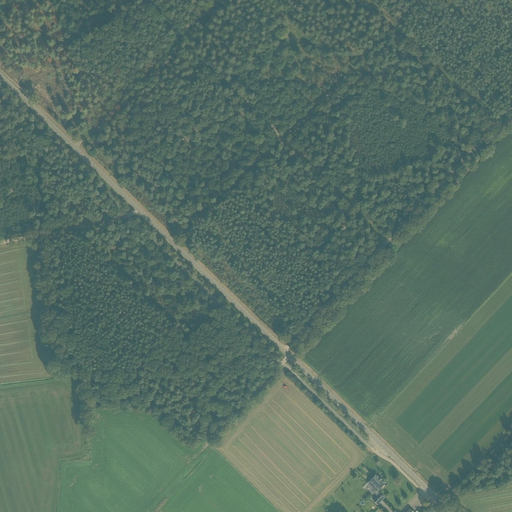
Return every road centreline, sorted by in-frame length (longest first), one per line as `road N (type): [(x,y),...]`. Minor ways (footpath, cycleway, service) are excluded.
road 1 (tertiary): [(450,511),(0,76)]
road 2 (track): [(420,0),(280,138),(179,39)]
road 3 (track): [(511,106),(297,332)]
road 4 (track): [(367,0),(495,123)]
road 5 (track): [(280,138),(173,244)]
road 6 (track): [(280,138),(386,238)]
road 7 (track): [(139,211),(0,242)]
road 8 (track): [(114,108),(69,63),(42,0)]
